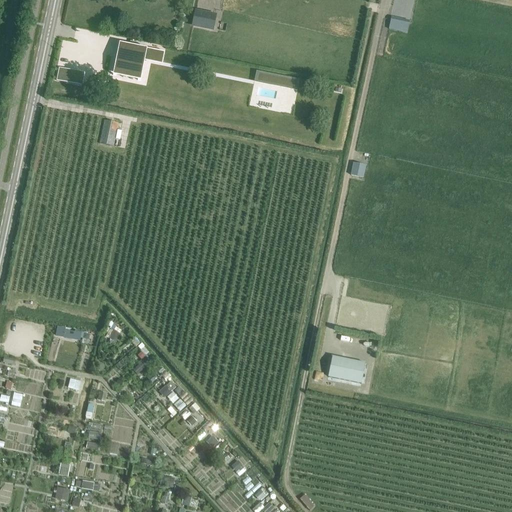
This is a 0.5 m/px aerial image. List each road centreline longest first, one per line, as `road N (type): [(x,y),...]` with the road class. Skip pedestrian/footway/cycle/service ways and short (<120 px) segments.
road 1 (track): [(34,100),(329,160)]
road 2 (secondary): [(0,262),(55,0)]
road 3 (track): [(322,295),(286,473),(306,511)]
road 4 (track): [(511,440),(301,395)]
